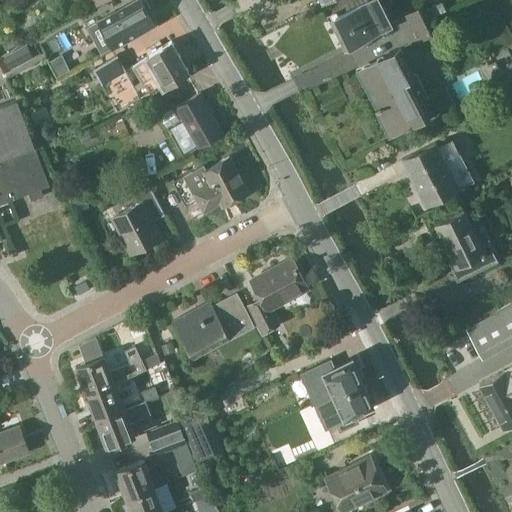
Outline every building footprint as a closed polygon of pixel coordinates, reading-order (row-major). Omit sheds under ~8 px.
[(133,0),(88,25),(102,52),(156,23),(149,10),(151,9),(146,0),(133,0)] [(377,9),(372,0),(369,0),(331,19),(345,46),(388,25),(380,8),(377,9)] [(429,19),(425,11),(422,5),(396,18),(403,32),(429,19)] [(429,19),(403,32),(410,46),(436,33),(429,19)] [(145,48),(148,54),(132,64),(150,93),(166,83),(167,85),(190,71),(172,40),(154,51),(150,45),(145,48)] [(12,69),(35,56),(28,42),(5,55),(12,69)] [(415,73),(402,47),(359,69),(380,110),(378,111),(390,134),(430,114),(423,100),(429,97),(416,72),(415,73)] [(57,70),(70,64),(64,51),(51,56),(57,70)] [(117,109),(141,96),(118,53),(93,67),(117,109)] [(184,117),(166,127),(181,155),(200,145),(224,132),(202,91),(177,105),(184,117)] [(0,203),(49,185),(17,99),(0,105),(0,203)] [(39,138),(46,142),(52,140),(57,135),(58,130),(55,123),(49,120),(42,122),(38,126),(37,132),(39,138)] [(437,141),(402,159),(426,205),(474,180),(453,139),(439,146),(437,141)] [(224,203),(249,190),(230,155),(206,167),(204,162),(185,172),(205,210),(223,200),(224,203)] [(133,252),(160,237),(151,220),(164,213),(150,185),(133,193),(138,203),(114,216),(133,252)] [(473,221),(467,209),(435,225),(462,279),(498,260),(493,251),(497,249),(481,217),(473,221)] [(263,330),(279,322),(271,307),(309,287),(293,257),(252,278),(261,297),(249,303),(263,330)] [(211,300),(173,319),(190,350),(213,338),(216,345),(254,325),(237,292),(213,304),(211,300)] [(483,357),(511,341),(511,303),(467,328),(483,357)] [(87,392),(115,382),(137,374),(147,368),(135,346),(125,351),(131,362),(110,370),(104,355),(77,366),(87,392)] [(331,357),(302,370),(316,401),(363,380),(353,358),(352,356),(351,357),(334,364),(331,357)] [(504,369),(480,383),(505,428),(511,424),(511,365),(505,370),(504,369)] [(363,380),(316,401),(326,425),(337,420),(341,427),(359,419),(356,412),(372,404),(374,404),(373,402),(363,380)] [(97,419),(125,409),(115,382),(87,392),(97,419)] [(125,409),(97,419),(108,446),(136,435),(131,423),(152,414),(147,401),(125,409)] [(204,402),(178,414),(197,458),(223,447),(204,402)] [(173,421),(147,431),(151,442),(177,432),(182,430),(178,419),(173,421)] [(0,431),(0,452),(3,461),(30,451),(19,424),(0,431)] [(177,432),(151,442),(156,453),(181,443),(186,441),(182,430),(177,432)] [(343,509),(367,498),(387,489),(371,454),(328,474),(343,509)] [(128,497),(156,487),(145,459),(117,470),(128,497)] [(133,511),(165,511),(156,487),(128,497),(133,511)]
